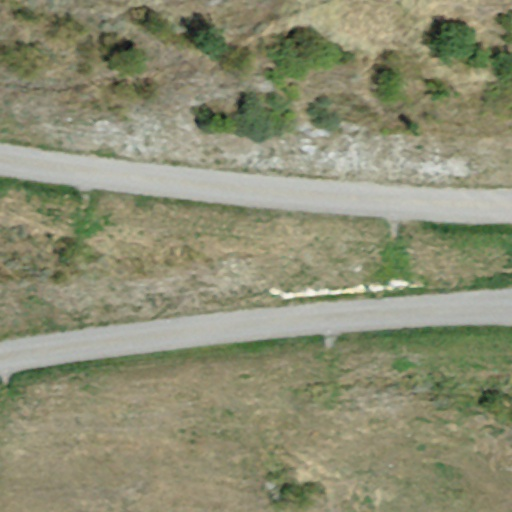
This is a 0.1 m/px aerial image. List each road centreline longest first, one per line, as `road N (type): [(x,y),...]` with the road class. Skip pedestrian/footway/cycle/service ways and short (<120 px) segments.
road 1 (unclassified): [(511,305),(255,323),(0,357)]
road 2 (unclassified): [(0,157),(272,192),(511,205)]
